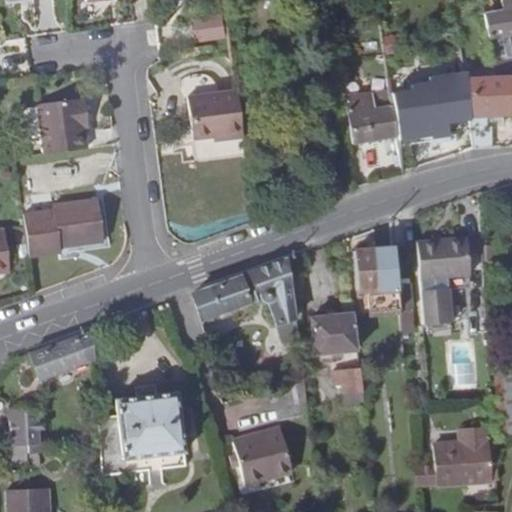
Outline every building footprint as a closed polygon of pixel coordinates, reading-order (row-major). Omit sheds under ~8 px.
[(113,0),(86,0),(88,8),(114,5),(113,0)] [(488,36),(511,31),(511,7),(484,11),(488,36)] [(194,41),(227,39),(225,14),(193,16),(194,41)] [(495,76),(511,74),(511,57),(492,59),(495,76)] [(474,123),(473,149),(500,147),(500,145),(493,146),(494,117),(511,114),(511,74),(495,76),(468,79),(472,105),(474,123)] [(468,77),(391,87),(392,95),(393,104),(396,118),(472,105),(468,79),(468,77)] [(356,145),(398,138),(396,118),(393,104),(376,106),(374,96),(374,93),(350,96),(356,145)] [(225,143),(241,141),(235,95),(187,100),(192,141),(214,139),(225,137),(225,143)] [(392,95),(374,96),(376,106),(393,104),(392,95)] [(46,159),(88,153),(85,132),(84,123),(88,123),(86,102),(40,108),(46,159)] [(23,219),(29,263),(59,259),(59,253),(100,248),(95,207),(53,211),(54,215),(23,219)] [(467,240),(416,244),(420,282),(470,277),(471,277),(467,240)] [(0,289),(10,289),(5,247),(0,247),(0,289)] [(397,282),(395,249),(356,252),(360,285),(397,282)] [(288,261),(194,294),(203,321),(251,304),(253,311),(267,306),(272,352),(298,350),(288,261)] [(470,277),(420,282),(421,294),(449,292),(470,290),(470,277)] [(397,282),(360,285),(362,306),(399,304),(397,282)] [(449,292),(421,294),(424,328),(452,326),(449,292)] [(359,355),(354,318),(307,324),(311,360),(359,355)] [(95,331),(31,353),(40,381),(96,364),(95,331)] [(364,404),(361,372),(344,373),(348,405),(364,404)] [(298,401),(305,400),(303,384),(295,386),(298,401)] [(295,386),(265,394),(268,408),(298,401),(295,386)] [(115,416),(100,417),(102,453),(104,481),(174,479),(170,398),(115,400),(115,416)] [(12,443),(41,443),(40,410),(12,410),(12,443)] [(245,486),(292,474),(281,432),(234,444),(245,486)] [(461,434),(462,447),(486,446),(486,433),(461,434)] [(486,446),(462,447),(434,450),(436,489),(486,486),(485,467),(488,467),(486,446)] [(29,448),(7,449),(7,468),(30,467),(30,456),(29,448)] [(9,511),(50,511),(50,490),(9,493),(9,511)]
